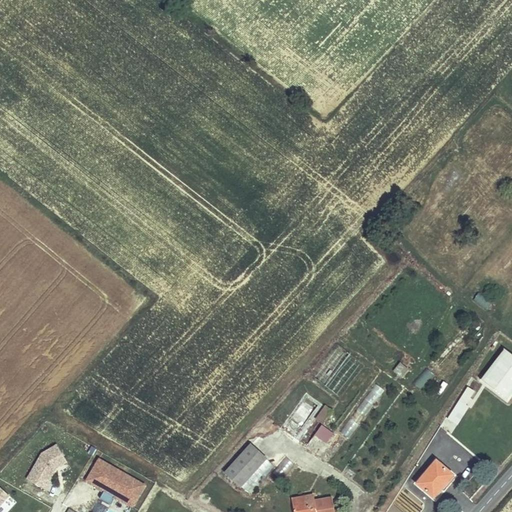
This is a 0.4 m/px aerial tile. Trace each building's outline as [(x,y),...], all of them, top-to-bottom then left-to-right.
[(483,310),(493,300),(481,289),(471,299),(483,310)] [(481,381),(484,384),(507,401),(511,393),(511,357),(504,351),(481,381)] [(393,371),(401,378),(409,369),(400,362),(393,371)] [(424,366),(411,381),(420,388),(433,373),(424,366)] [(374,382),(339,430),(349,438),(384,389),(374,382)] [(469,387),(448,419),(455,424),(467,404),(475,391),(469,387)] [(467,404),(455,424),(458,426),(470,406),(467,404)] [(315,429),(320,435),(331,424),(325,419),(315,429)] [(46,490),(66,454),(46,443),(26,480),(46,490)] [(240,493),(264,466),(248,452),(223,479),(240,493)] [(132,508),(146,484),(98,457),(84,481),(103,492),(99,498),(110,504),(114,497),(132,508)] [(438,462),(419,483),(435,497),(454,477),(438,462)] [(264,466),(240,493),(248,501),(273,473),(264,466)] [(0,511),(12,496),(0,487),(0,511)] [(288,505),(289,511),(330,511),(329,503),(310,507),(309,502),(288,505)]
